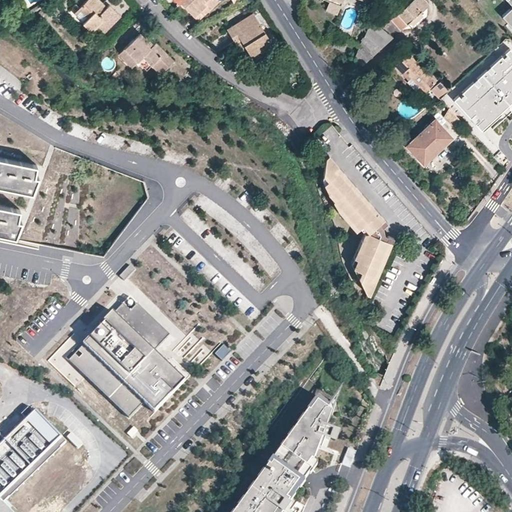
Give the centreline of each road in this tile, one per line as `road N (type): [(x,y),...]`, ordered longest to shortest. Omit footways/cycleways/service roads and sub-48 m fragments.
road 1 (residential): [(470,259),(410,352),(350,511)]
road 2 (residential): [(146,0),(192,49),(304,115),(334,99)]
road 3 (primary): [(480,269),(422,375),(391,457)]
road 4 (residential): [(334,99),(465,254)]
road 5 (primary): [(445,389),(511,269)]
road 6 (residential): [(445,389),(440,368),(484,281),(480,269)]
